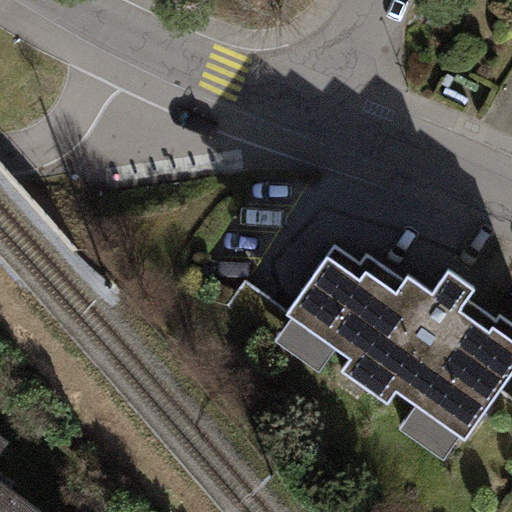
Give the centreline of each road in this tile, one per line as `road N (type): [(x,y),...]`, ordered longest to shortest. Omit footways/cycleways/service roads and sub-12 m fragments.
road 1 (residential): [(326,107),(224,76),(47,0)]
road 2 (residential): [(511,175),(326,107)]
